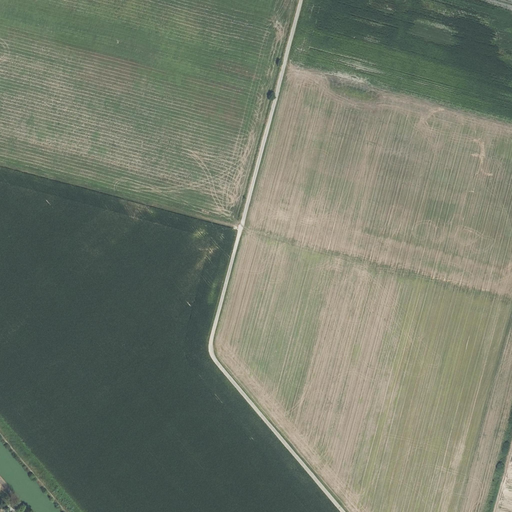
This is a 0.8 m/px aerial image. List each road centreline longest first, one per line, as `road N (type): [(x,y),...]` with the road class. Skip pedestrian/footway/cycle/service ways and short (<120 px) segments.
road 1 (track): [(349,511),(217,355),(216,327),(242,228)]
road 2 (track): [(0,163),(242,228)]
road 3 (track): [(242,228),(303,0)]
